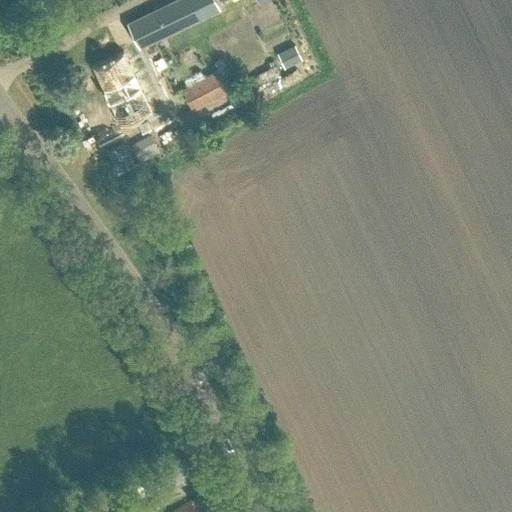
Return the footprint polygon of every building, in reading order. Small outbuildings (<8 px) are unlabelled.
[(217,0),(167,0),(126,20),(139,47),(221,7),(217,0)] [(301,57),(295,44),(277,54),(284,67),(301,57)] [(124,55),(92,73),(124,131),(155,113),(124,55)] [(181,88),(193,109),(228,90),(217,68),(203,76),(199,69),(185,76),(189,83),(181,88)] [(211,491),(194,502),(191,498),(176,507),(179,511),(220,511),(224,510),(211,491)] [(142,511),(134,500),(115,511),(142,511)]
